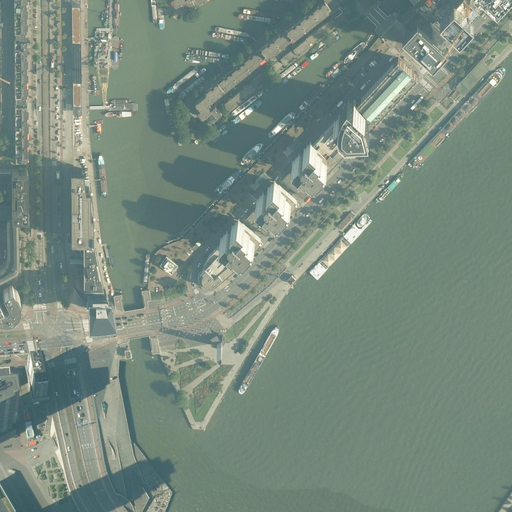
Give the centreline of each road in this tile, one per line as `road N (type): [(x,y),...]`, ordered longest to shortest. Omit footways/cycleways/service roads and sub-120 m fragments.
road 1 (residential): [(201,302),(191,276),(203,252),(403,42)]
road 2 (residential): [(511,44),(277,282)]
road 3 (primary): [(211,309),(247,281),(440,74)]
road 4 (secondary): [(61,326),(52,0)]
road 5 (secondary): [(39,0),(42,326)]
road 6 (primary): [(431,73),(245,273),(201,302)]
road 7 (secondary): [(110,511),(91,469),(66,343)]
road 8 (secondary): [(45,345),(89,511)]
road 9 (residential): [(193,109),(194,94),(313,0)]
road 10 (residential): [(0,162),(2,0)]
road 11 (primary): [(201,302),(125,322),(61,326)]
road 12 (primary): [(66,343),(199,316)]
